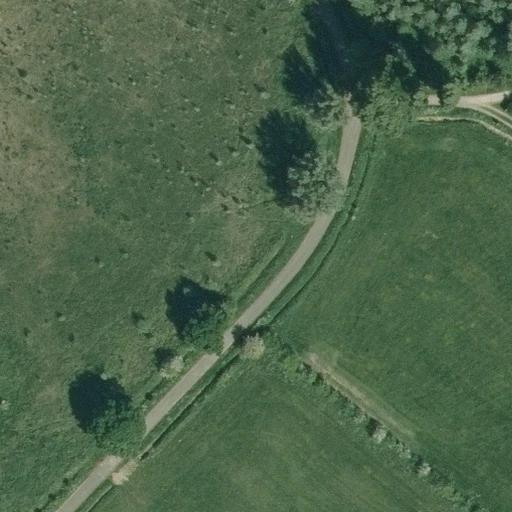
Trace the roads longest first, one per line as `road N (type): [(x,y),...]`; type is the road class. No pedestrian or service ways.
road 1 (unclassified): [(66,511),(315,240),(359,107)]
road 2 (unclassified): [(511,127),(476,101),(359,107)]
